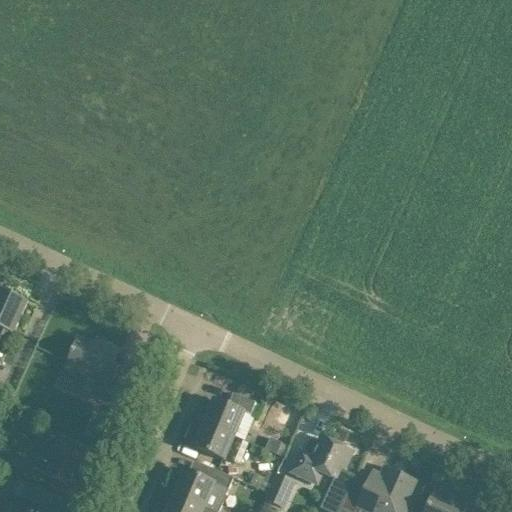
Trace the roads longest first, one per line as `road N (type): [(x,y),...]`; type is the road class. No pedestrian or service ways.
road 1 (residential): [(511,474),(195,328)]
road 2 (residential): [(195,328),(0,238)]
road 3 (residential): [(117,511),(195,328)]
